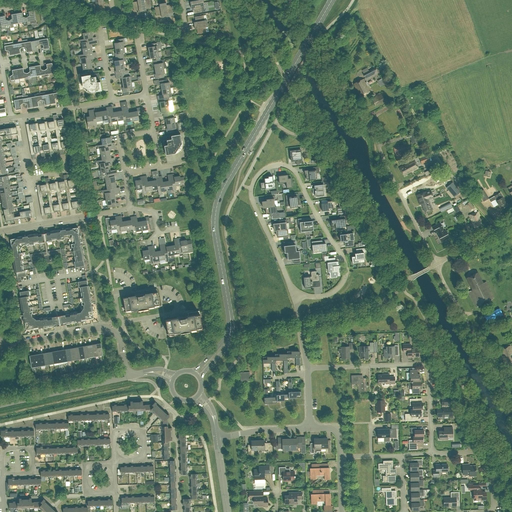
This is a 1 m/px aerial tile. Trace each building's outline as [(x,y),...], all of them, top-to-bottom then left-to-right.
[(139,10),(139,12),(143,12),(140,0),(137,0),(137,1),(132,2),(134,11),(139,10)] [(140,0),(143,12),(146,11),(146,9),(151,8),(149,0),(140,0)] [(97,11),(105,10),(104,1),(95,2),(97,11)] [(173,13),(172,5),(166,5),(166,3),(163,4),(165,17),(168,16),(168,14),(173,13)] [(204,6),(204,3),(191,5),(191,9),(193,8),(194,13),(203,12),(205,11),(204,6)] [(161,15),(161,17),(165,17),(163,4),(159,4),(160,7),(154,8),(156,16),(161,15)] [(29,17),(26,18),(27,24),(33,23),(33,21),(36,20),(34,11),(28,12),(29,17)] [(28,26),(27,24),(26,18),(23,18),(22,13),(17,14),(18,23),(23,23),(24,26),(28,26)] [(9,21),(10,27),(10,28),(14,28),(14,27),(16,26),(16,24),(18,23),(17,14),(11,15),(12,20),(9,21)] [(207,24),(207,20),(204,21),(203,15),(195,17),(196,22),(194,22),(194,26),(207,24)] [(6,21),(5,16),(0,16),(0,20),(2,30),(7,29),(7,28),(10,27),(9,21),(6,21)] [(194,26),(195,29),(197,29),(198,34),(206,33),(205,27),(208,27),(207,24),(194,26)] [(92,32),(83,33),(84,39),(87,39),(87,42),(96,40),(96,37),(93,37),(92,32)] [(44,36),(38,37),(38,38),(39,38),(40,44),(43,44),(44,49),(49,48),(48,39),(45,39),(44,36)] [(33,41),(30,42),(32,51),(38,51),(37,45),(40,44),(39,38),(38,38),(35,39),(34,39),(33,39),(33,41)] [(116,43),(114,43),(115,49),(124,47),(123,42),(124,42),(124,38),(116,40),(116,43)] [(78,40),(79,43),(81,43),(82,49),(92,47),(91,44),(97,43),(96,40),(87,42),(87,39),(84,39),(78,40)] [(26,47),(27,52),(32,51),(30,42),(28,42),(27,40),(21,41),(23,47),(26,47)] [(15,54),(20,54),(19,48),(22,47),(23,47),(21,41),(18,42),(18,44),(13,45),(15,54)] [(9,50),(10,55),(15,54),(13,45),(8,46),(8,43),(4,44),(5,51),(6,50),(9,50)] [(150,47),(148,47),(149,53),(158,52),(157,46),(158,46),(157,43),(149,44),(150,47)] [(96,52),(93,53),(92,47),(82,49),(83,54),(87,54),(87,57),(96,55),(96,52)] [(116,54),(115,55),(116,58),(124,56),(123,53),(125,53),(124,47),(115,49),(116,54)] [(150,59),(152,59),(152,62),(160,60),(160,57),(159,57),(158,52),(149,53),(150,59)] [(91,62),(91,59),(97,58),(96,55),(87,57),(87,54),(83,54),(78,55),(79,59),(81,58),(82,64),(91,62)] [(116,61),(114,61),(115,67),(124,65),(123,60),(124,60),(124,56),(116,58),(116,61)] [(153,65),(154,65),(155,70),(164,69),(167,68),(166,67),(164,61),(161,61),(160,60),(152,62),(153,65)] [(82,64),(83,70),(82,70),(83,73),(95,71),(94,68),(92,68),(91,62),(82,64)] [(45,77),(49,76),(49,74),(54,73),(52,63),(46,64),(47,70),(44,70),(45,77)] [(41,71),(40,65),(35,66),(36,76),(41,75),(42,77),(45,77),(44,70),(41,71)] [(116,72),(115,73),(116,76),(128,74),(128,70),(125,71),(124,65),(115,67),(116,72)] [(32,83),(31,77),(36,76),(35,66),(29,67),(30,73),(27,73),(28,80),(29,83),(32,83)] [(24,78),(25,80),(28,80),(27,73),(24,74),(23,68),(18,69),(19,79),(24,78)] [(363,74),(366,79),(377,73),(375,68),(363,74)] [(11,83),(15,82),(14,80),(19,79),(18,69),(12,70),(13,76),(10,76),(11,83)] [(163,75),(165,74),(164,69),(155,70),(156,76),(155,76),(155,79),(163,78),(163,75)] [(116,79),(122,78),(123,84),(131,82),(130,76),(129,77),(128,74),(116,76),(116,79)] [(81,83),(82,85),(82,86),(82,87),(83,88),(83,89),(84,89),(84,90),(85,91),(86,92),(87,92),(88,93),(89,93),(90,93),(91,93),(92,93),(93,93),(96,93),(96,92),(102,91),(100,82),(100,79),(96,79),(96,77),(93,77),(93,75),(90,75),(81,76),(82,83),(81,83)] [(354,84),(355,87),(360,97),(369,92),(363,79),(355,83),(354,84)] [(159,84),(161,84),(161,90),(170,88),(169,82),(168,83),(167,80),(159,81),(159,84)] [(123,89),(122,89),(123,92),(133,91),(131,82),(123,84),(123,89)] [(162,95),(157,96),(158,99),(170,97),(170,94),(171,94),(170,88),(161,90),(162,95)] [(56,103),(55,98),(58,97),(57,91),(53,91),(53,93),(48,94),(50,104),(56,103)] [(48,94),(43,95),(43,93),(39,94),(41,100),(44,99),(45,105),(50,104),(48,94)] [(39,94),(36,94),(34,94),(34,97),(31,97),(33,107),(39,106),(38,101),(40,100),(41,100),(39,94)] [(386,101),(382,94),(371,99),(375,106),(386,101)] [(23,103),(24,103),(22,97),(22,96),(16,97),(17,100),(14,100),(16,110),(21,109),(20,104),(23,103)] [(27,102),(28,108),(33,107),(31,97),(28,98),(28,96),(27,96),(22,97),(24,103),(27,102)] [(158,102),(159,102),(160,108),(169,106),(168,101),(171,100),(170,97),(158,99),(158,102)] [(116,112),(113,112),(112,106),(109,107),(111,116),(108,117),(108,120),(109,125),(112,124),(112,122),(118,121),(116,112)] [(171,111),(170,112),(169,106),(160,108),(161,113),(163,113),(164,116),(172,115),(171,111)] [(106,108),(106,110),(101,112),(102,121),(108,120),(108,117),(111,116),(109,107),(106,108)] [(121,108),(122,111),(116,112),(118,121),(123,120),(124,120),(123,117),(126,116),(124,107),(121,108)] [(131,112),(129,113),(127,107),(124,107),(126,116),(123,117),(124,120),(123,120),(124,125),(128,125),(127,122),(133,121),(131,112)] [(138,114),(141,114),(140,108),(137,108),(137,111),(131,112),(133,121),(139,120),(138,114)] [(86,117),(88,126),(94,125),(94,128),(98,127),(97,122),(96,122),(96,119),(93,119),(91,110),(88,111),(89,117),(86,117)] [(101,112),(95,113),(94,110),(91,110),(93,119),(96,119),(96,122),(97,122),(102,121),(101,112)] [(174,117),(172,118),(172,115),(164,116),(164,119),(165,119),(166,125),(175,123),(174,117)] [(58,120),(54,120),(54,121),(55,130),(56,135),(60,135),(59,129),(65,128),(63,120),(58,120)] [(47,137),(51,136),(50,131),(55,130),(54,121),(49,122),(48,121),(44,122),(45,123),(46,131),(47,137)] [(39,124),(39,123),(35,124),(37,132),(38,138),(41,138),(40,132),(46,131),(45,123),(39,124)] [(178,123),(175,123),(166,125),(167,130),(166,130),(167,134),(179,131),(178,123)] [(37,132),(35,124),(30,124),(26,124),(28,139),(32,139),(31,133),(37,132)] [(18,141),(22,141),(19,125),(15,126),(15,127),(10,128),(11,135),(11,137),(17,136),(18,141)] [(0,129),(0,136),(0,135),(0,132),(5,131),(6,135),(11,135),(10,128),(0,129)] [(183,144),(183,143),(182,140),(181,140),(180,134),(173,136),(171,136),(168,136),(169,140),(167,140),(167,143),(165,143),(166,145),(164,146),(166,155),(172,154),(172,155),(175,154),(176,154),(177,154),(177,153),(178,153),(179,152),(180,151),(181,151),(181,150),(181,149),(182,149),(182,148),(182,147),(183,146),(183,145),(183,144)] [(59,149),(59,150),(63,149),(68,148),(67,139),(61,140),(60,135),(56,135),(57,141),(59,149)] [(57,141),(52,142),(51,136),(47,137),(48,142),(50,151),(49,151),(50,152),(54,151),(54,150),(59,149),(57,141)] [(115,146),(114,143),(111,143),(110,137),(101,139),(102,145),(105,144),(106,147),(115,146)] [(50,151),(48,142),(42,143),(41,138),(38,138),(39,144),(40,152),(40,153),(45,153),(44,152),(49,151),(50,151)] [(35,153),(40,152),(39,144),(33,145),(32,139),(28,139),(31,155),(35,154),(35,153)] [(102,145),(97,146),(98,149),(100,148),(101,154),(110,153),(110,150),(116,149),(115,146),(106,147),(105,144),(102,145)] [(404,144),(401,145),(393,147),(397,161),(404,159),(402,152),(406,151),(404,144)] [(296,164),(302,163),(301,149),(290,151),(291,162),(295,161),(296,164)] [(115,161),(114,158),(111,158),(110,153),(101,154),(102,160),(105,160),(106,163),(115,161)] [(97,164),(100,164),(101,169),(110,168),(109,165),(115,164),(115,161),(106,163),(105,160),(102,160),(97,161),(97,164)] [(418,168),(414,160),(399,168),(403,176),(413,170),(413,171),(418,168)] [(427,167),(429,170),(430,173),(439,168),(436,162),(427,167)] [(312,171),(308,171),(308,170),(304,171),(305,175),(306,175),(306,180),(309,179),(310,180),(316,179),(317,178),(316,173),(319,173),(319,167),(311,167),(312,171)] [(117,173),(116,170),(110,171),(110,168),(101,169),(102,175),(99,176),(100,179),(105,178),(108,177),(108,174),(117,173)] [(115,182),(114,176),(117,176),(117,173),(108,174),(108,177),(105,178),(106,184),(115,182)] [(279,183),(282,183),(286,182),(286,188),(292,187),(291,178),(288,178),(288,175),(285,175),(285,173),(283,174),(281,174),(281,176),(278,176),(279,183)] [(444,173),(433,179),(434,183),(446,177),(444,173)] [(176,186),(182,185),(181,183),(185,183),(184,177),(180,178),(180,176),(174,177),(174,174),(170,175),(172,184),(175,183),(176,186)] [(167,191),(173,190),(173,192),(177,192),(176,186),(175,183),(172,184),(170,175),(167,175),(168,181),(166,182),(167,191)] [(143,176),(140,177),(141,180),(135,181),(136,190),(142,189),(143,189),(142,186),(145,185),(143,176)] [(150,181),(148,182),(146,176),(143,176),(145,185),(142,186),(143,189),(142,189),(143,194),(147,194),(146,191),(152,190),(150,181)] [(158,189),(159,195),(162,194),(161,192),(167,191),(166,182),(163,182),(162,176),(159,177),(160,186),(157,186),(158,189)] [(268,177),(268,178),(264,178),(265,180),(265,182),(261,183),(261,190),(264,189),(272,188),(275,188),(274,182),(273,183),(272,176),(268,177)] [(159,177),(156,177),(156,180),(150,181),(152,190),(158,189),(157,186),(160,186),(159,177)] [(67,195),(70,195),(69,189),(75,188),(74,179),(68,180),(64,180),(64,181),(66,190),(67,195)] [(66,190),(64,181),(59,182),(59,181),(55,182),(55,183),(57,191),(58,197),(61,196),(60,191),(66,190)] [(120,190),(119,187),(116,188),(115,182),(106,184),(107,189),(107,190),(110,189),(111,192),(120,190)] [(55,183),(50,184),(50,183),(46,184),(48,193),(47,193),(48,198),(52,198),(51,192),(57,191),(55,183)] [(452,183),(449,185),(451,188),(449,190),(453,194),(455,192),(457,194),(460,192),(452,183)] [(37,185),(38,195),(39,201),(43,200),(42,194),(47,193),(48,193),(46,184),(41,185),(41,184),(37,185)] [(313,194),(315,194),(315,197),(324,196),(323,188),(328,187),(328,184),(323,185),(314,186),(314,188),(312,189),(313,194)] [(107,189),(102,190),(102,194),(105,193),(106,199),(115,197),(114,195),(120,194),(120,190),(111,192),(110,189),(107,190),(107,189)] [(489,198),(483,190),(478,193),(483,202),(489,198)] [(428,200),(429,200),(429,199),(433,198),(430,191),(425,192),(416,195),(419,203),(428,200)] [(505,201),(503,197),(500,193),(494,196),(489,200),(491,202),(496,199),(497,200),(496,201),(501,209),(507,206),(505,202),(505,201)] [(297,205),(301,204),(300,199),(298,199),(298,197),(293,197),(293,194),(285,195),(287,206),(291,206),(291,208),(297,207),(297,205)] [(69,209),(69,210),(73,209),(79,208),(77,199),(71,200),(70,195),(67,195),(68,201),(69,209)] [(62,202),(61,196),(58,197),(58,202),(59,202),(60,211),(60,212),(64,211),(64,210),(69,209),(68,201),(62,202)] [(265,208),(275,207),(275,206),(274,201),(275,201),(275,196),(266,197),(267,201),(262,201),(263,208),(265,208)] [(118,203),(116,203),(115,197),(106,199),(107,205),(108,205),(108,208),(118,206),(118,203)] [(59,202),(58,202),(53,203),(52,198),(48,198),(49,205),(50,205),(51,213),(55,213),(55,212),(60,211),(59,202)] [(96,199),(96,204),(99,203),(100,207),(105,206),(103,198),(96,199)] [(50,205),(49,205),(44,206),(43,200),(39,201),(42,216),(46,215),(46,214),(51,213),(50,205)] [(421,203),(422,204),(425,213),(432,210),(428,200),(421,203)] [(327,201),(327,203),(321,204),(322,211),(329,210),(328,209),(335,208),(335,201),(327,201)] [(31,218),(35,217),(33,202),(29,203),(30,208),(24,209),(25,211),(26,218),(31,217),(31,218)] [(464,206),(469,213),(475,208),(470,202),(464,206)] [(448,209),(452,207),(450,203),(446,205),(439,208),(442,212),(448,209)] [(265,208),(266,214),(270,214),(271,216),(279,215),(279,212),(277,212),(276,206),(275,206),(275,207),(265,208)] [(14,217),(14,213),(5,215),(6,221),(26,218),(25,211),(21,212),(19,212),(20,216),(14,217)] [(480,216),(478,212),(469,215),(474,228),(482,225),(478,216),(480,216)] [(120,225),(118,216),(115,217),(116,220),(110,221),(110,224),(107,225),(108,230),(111,230),(117,229),(117,226),(120,225)] [(118,234),(121,234),(121,231),(127,230),(125,221),(122,222),(121,216),(118,216),(120,225),(117,226),(117,229),(118,234)] [(137,222),(136,216),(133,217),(135,226),(132,226),(133,229),(132,229),(133,235),(137,234),(136,232),(142,231),(140,222),(137,222)] [(332,228),(346,227),(345,219),(347,219),(346,216),(339,216),(340,219),(331,220),(332,228)] [(130,217),(131,220),(125,221),(127,230),(132,229),(133,229),(132,226),(135,226),(133,217),(130,217)] [(146,217),(146,220),(140,222),(142,231),(148,230),(147,224),(150,223),(149,217),(146,217)] [(298,224),(300,224),(301,232),(313,230),(312,221),(310,221),(310,218),(298,219),(298,224)] [(276,231),(286,229),(286,223),(287,223),(286,220),(279,221),(279,224),(274,224),(274,231),(276,231)] [(446,231),(444,232),(442,229),(443,229),(440,223),(432,227),(435,233),(437,232),(439,235),(438,235),(441,242),(449,237),(446,231)] [(57,241),(65,240),(64,238),(67,238),(72,241),(72,244),(71,244),(72,251),(73,251),(75,262),(74,262),(75,267),(81,266),(81,271),(82,272),(85,271),(85,272),(83,260),(85,260),(80,235),(79,235),(78,227),(70,229),(70,228),(50,231),(50,233),(45,233),(47,243),(52,242),(52,241),(57,240),(57,241)] [(276,231),(277,237),(283,236),(284,239),(288,239),(288,236),(287,229),(286,229),(276,231)] [(344,234),(340,235),(340,242),(345,241),(345,246),(351,246),(350,240),(354,240),(353,233),(347,234),(347,233),(344,233),(344,234)] [(11,247),(10,247),(15,272),(16,272),(17,277),(18,283),(22,282),(21,277),(26,276),(25,270),(24,270),(22,260),(23,260),(22,253),(21,253),(20,250),(23,245),(26,245),(27,246),(34,245),(34,244),(39,243),(39,244),(45,243),(43,234),(38,235),(37,234),(17,237),(18,237),(18,238),(10,239),(11,247)] [(180,241),(180,238),(177,239),(178,248),(181,247),(182,250),(188,249),(186,240),(180,241)] [(174,239),(175,245),(172,246),(174,255),(179,254),(180,256),(183,256),(182,250),(181,247),(178,248),(177,239),(174,239)] [(322,241),(312,242),(313,253),(322,252),(322,253),(327,253),(326,243),(322,244),(322,241)] [(286,252),(296,251),(295,242),(288,242),(288,246),(283,246),(284,253),(286,253),(286,252)] [(163,244),(159,245),(161,251),(158,251),(159,260),(165,259),(165,262),(169,261),(168,259),(168,256),(167,253),(164,253),(163,244)] [(166,247),(166,244),(163,244),(164,253),(167,253),(168,256),(168,259),(174,258),(174,255),(172,246),(166,247)] [(148,250),(142,251),(144,260),(150,259),(149,256),(152,255),(151,246),(148,247),(148,250)] [(155,252),(154,246),(151,246),(152,255),(149,256),(150,259),(151,264),(160,263),(159,260),(158,251),(155,252)] [(352,263),(360,263),(360,262),(360,260),(364,259),(364,253),(365,253),(365,248),(356,249),(356,253),(355,253),(355,254),(355,256),(352,257),(352,263)] [(286,252),(286,253),(287,260),(292,259),(292,261),(293,261),(294,264),(300,263),(299,251),(296,251),(286,252)] [(338,262),(335,262),(334,262),(334,259),(328,259),(329,263),(330,263),(331,272),(330,272),(330,277),(336,277),(336,275),(339,275),(339,270),(340,270),(340,266),(338,266),(338,262)] [(316,274),(316,271),(310,271),(311,276),(303,277),(305,288),(311,287),(311,286),(314,286),(313,280),(319,280),(319,274),(316,274)] [(476,307),(494,298),(486,282),(483,283),(477,272),(466,278),(472,290),(468,292),(476,307)] [(60,316),(60,318),(61,321),(60,321),(61,325),(63,325),(64,325),(65,324),(66,324),(86,321),(86,320),(89,319),(94,318),(93,313),(92,311),(93,311),(89,285),(88,286),(87,280),(86,274),(86,275),(82,276),(83,281),(78,282),(79,288),(80,287),(82,298),(80,298),(82,305),(83,305),(84,308),(80,313),(77,313),(77,312),(70,313),(70,314),(65,315),(64,315),(62,315),(61,316),(60,316)] [(58,321),(57,318),(57,316),(56,317),(55,317),(53,317),(52,317),(47,318),(47,317),(39,318),(39,320),(37,320),(32,317),(31,314),(33,314),(32,306),(30,307),(29,296),(30,296),(29,290),(23,291),(22,287),(22,286),(19,287),(19,286),(20,292),(20,297),(19,298),(24,323),(25,323),(25,325),(26,330),(31,329),(34,329),(34,330),(54,326),(55,326),(56,326),(57,326),(59,326),(58,321),(58,322),(58,321)] [(137,311),(138,310),(148,309),(149,309),(151,309),(154,309),(161,306),(160,306),(157,289),(145,291),(146,294),(146,295),(141,296),(140,294),(140,293),(134,294),(135,296),(122,298),(123,298),(125,306),(126,312),(125,312),(132,313),(137,311)] [(488,323),(503,315),(499,308),(484,316),(488,323)] [(174,335),(179,333),(180,333),(185,332),(191,331),(197,331),(203,328),(202,328),(199,311),(195,312),(188,313),(188,316),(188,317),(183,318),(183,316),(182,317),(182,315),(177,316),(177,318),(165,320),(165,321),(166,320),(168,334),(167,334),(167,335),(169,335),(174,335)] [(368,353),(374,352),(374,342),(369,343),(370,346),(359,346),(359,353),(360,353),(360,358),(363,358),(363,359),(368,359),(368,353)] [(349,349),(354,349),(354,343),(349,343),(349,347),(341,347),(341,349),(339,349),(338,350),(339,352),(339,353),(341,353),(342,359),(349,358),(349,349)] [(407,357),(412,357),(412,356),(419,356),(419,353),(420,353),(420,348),(410,348),(410,344),(403,344),(403,352),(407,352),(407,357)] [(393,358),(392,354),(394,354),(395,355),(398,355),(398,345),(394,346),(386,346),(386,349),(384,349),(384,358),(389,358),(393,358)] [(511,364),(511,351),(510,346),(501,349),(504,356),(503,356),(506,366),(511,364)] [(296,365),(300,365),(299,351),(295,351),(287,352),(287,353),(287,354),(287,358),(296,357),(296,365)] [(284,368),(288,368),(287,358),(287,354),(283,354),(275,354),(275,356),(275,357),(275,360),(283,360),(284,368)] [(263,363),(271,363),(272,371),(276,371),(275,360),(275,357),(271,357),(263,357),(263,363)] [(422,381),(420,381),(420,377),(420,374),(417,374),(417,370),(410,370),(410,378),(409,378),(408,379),(408,382),(407,382),(422,381)] [(250,381),(249,372),(240,373),(241,381),(250,381)] [(385,384),(395,383),(394,377),(389,377),(389,374),(385,375),(378,375),(378,384),(382,384),(382,385),(384,385),(385,384)] [(366,392),(366,378),(362,378),(362,377),(361,376),(360,376),(360,375),(352,375),(351,376),(351,384),(357,384),(357,387),(358,387),(358,392),(366,392)] [(419,393),(419,389),(422,389),(421,386),(422,386),(422,381),(407,382),(408,382),(408,389),(412,389),(412,393),(419,393)] [(301,391),(292,392),(292,384),(288,384),(288,394),(289,398),(293,398),(301,398),(301,391)] [(277,401),(281,401),(289,401),(289,399),(289,398),(288,394),(280,394),(280,386),(276,387),(276,397),(277,401)] [(264,404),(265,404),(269,404),(277,403),(277,402),(277,401),(276,397),(268,397),(268,389),(264,389),(264,404)] [(450,405),(450,398),(442,398),(442,405),(443,405),(443,407),(438,408),(438,416),(444,416),(444,418),(448,418),(448,417),(452,417),(451,407),(449,407),(449,405),(450,405)] [(423,409),(422,403),(417,403),(417,399),(409,399),(410,406),(412,405),(412,409),(412,410),(421,409),(422,409),(423,409)] [(385,412),(384,400),(376,400),(377,412),(385,412)] [(149,410),(150,410),(155,416),(157,417),(162,422),(161,422),(161,430),(162,430),(162,438),(161,438),(162,447),(163,447),(163,450),(161,450),(161,452),(163,451),(163,455),(162,455),(162,459),(169,459),(169,456),(170,456),(169,454),(168,454),(168,446),(169,446),(169,444),(168,444),(168,440),(172,440),(172,438),(171,438),(171,430),(172,430),(172,428),(168,428),(167,419),(170,416),(168,414),(167,415),(163,411),(161,409),(156,404),(156,403),(155,402),(152,405),(143,405),(143,401),(141,401),(141,402),(132,402),(132,401),(130,401),(130,405),(126,406),(126,405),(124,405),(124,406),(116,406),(116,405),(114,405),(114,406),(112,406),(112,412),(117,412),(120,411),(120,413),(122,413),(121,411),(125,411),(125,412),(133,412),(133,411),(141,411),(149,411),(149,410)] [(412,409),(411,410),(411,414),(405,414),(405,421),(416,420),(415,416),(422,416),(422,409),(421,409),(412,410),(412,409)] [(93,422),(94,422),(94,420),(97,420),(97,421),(101,421),(101,414),(99,415),(99,413),(97,414),(97,415),(93,415),(93,422)] [(109,422),(109,414),(105,414),(105,413),(103,413),(103,414),(101,414),(101,421),(105,421),(105,420),(108,420),(109,422)] [(73,421),(76,421),(76,423),(77,423),(77,415),(72,415),(72,414),(70,414),(70,416),(68,416),(68,422),(73,422),(73,421)] [(81,421),(81,422),(85,421),(85,415),(83,415),(82,414),(80,414),(80,415),(77,415),(77,423),(78,423),(78,421),(81,421)] [(92,420),(92,422),(93,422),(93,415),(89,415),(89,414),(87,414),(87,415),(85,415),(85,421),(89,421),(92,420)] [(58,422),(56,422),(56,423),(52,424),(52,431),(53,431),(53,429),(56,429),(56,430),(60,430),(60,423),(58,423),(58,422)] [(62,422),(62,423),(60,423),(60,430),(64,430),(64,429),(68,429),(68,431),(69,431),(68,423),(64,423),(64,422),(62,422)] [(36,432),(37,432),(37,430),(40,430),(44,430),(44,424),(42,424),(42,423),(40,423),(40,424),(35,424),(36,432)] [(46,423),(46,424),(44,424),(44,430),(48,430),(48,429),(51,429),(51,431),(52,431),(52,424),(48,424),(48,423),(46,423)] [(423,436),(424,436),(423,430),(417,430),(416,427),(410,428),(411,433),(414,433),(414,436),(415,437),(423,436)] [(448,435),(448,434),(449,434),(449,435),(453,435),(452,427),(446,427),(446,430),(439,431),(439,440),(447,439),(447,435),(448,435)] [(5,430),(5,431),(1,431),(1,439),(2,439),(2,437),(4,437),(4,438),(9,438),(9,432),(7,432),(7,429),(5,430)] [(396,429),(391,429),(389,429),(377,429),(378,438),(383,437),(383,441),(389,441),(389,437),(396,437),(396,429)] [(11,430),(11,431),(9,432),(9,438),(14,438),(14,437),(17,437),(17,439),(18,439),(17,431),(13,431),(13,430),(11,430)] [(26,431),(23,431),(23,430),(21,430),(21,431),(17,431),(18,439),(19,439),(19,437),(22,437),(26,437),(26,431)] [(28,430),(28,431),(26,431),(26,437),(30,437),(30,436),(33,436),(33,438),(34,438),(34,431),(30,431),(30,430),(28,430)] [(178,440),(179,440),(180,440),(180,442),(187,442),(186,437),(186,434),(187,434),(187,433),(179,434),(179,435),(179,438),(178,438),(178,440)] [(414,436),(413,436),(413,440),(409,440),(409,450),(417,449),(417,443),(417,442),(423,442),(423,436),(415,437),(414,436)] [(331,452),(331,445),(328,445),(327,438),(327,437),(323,437),(323,438),(321,438),(321,449),(325,448),(326,453),(331,452)] [(94,447),(95,447),(95,445),(98,445),(98,446),(102,446),(102,439),(100,439),(100,438),(98,438),(98,439),(94,439),(94,447)] [(102,446),(107,445),(109,445),(109,446),(110,446),(110,439),(106,439),(106,438),(104,438),(104,439),(102,439),(102,446)] [(278,438),(278,442),(278,448),(283,448),(283,450),(290,450),(290,439),(283,440),(283,438),(278,438)] [(296,439),(290,439),(290,450),(297,450),(297,447),(301,447),(301,449),(305,449),(305,443),(301,443),(301,438),(296,438),(296,439)] [(318,438),(314,438),(314,439),(314,445),(310,445),(311,453),(317,453),(316,449),(321,449),(321,438),(318,439),(318,438)] [(77,440),(77,447),(77,448),(78,448),(78,446),(82,446),(86,446),(86,440),(83,440),(83,439),(81,439),(81,440),(77,440)] [(86,446),(90,446),(90,445),(93,445),(93,447),(94,447),(94,439),(90,440),(90,439),(88,439),(88,440),(86,440),(86,446)] [(255,450),(258,450),(258,440),(251,441),(251,447),(248,447),(248,454),(255,454),(255,450)] [(264,445),(264,440),(258,440),(258,450),(268,449),(268,451),(272,451),(272,445),(264,445)] [(179,444),(179,446),(180,446),(180,450),(188,450),(188,449),(186,449),(186,446),(187,446),(187,442),(180,442),(180,444),(179,444)] [(77,447),(75,448),(75,446),(73,447),(73,448),(69,448),(69,455),(70,455),(70,453),(73,453),(73,454),(78,454),(77,448),(77,447)] [(36,448),(37,457),(38,456),(38,455),(41,454),(41,455),(45,455),(45,449),(43,449),(43,447),(40,447),(40,448),(36,448)] [(47,448),(47,449),(45,449),(45,455),(49,455),(49,454),(52,454),(52,456),(53,456),(53,448),(49,449),(49,447),(47,448)] [(61,448),(59,448),(59,447),(57,447),(57,448),(53,448),(53,456),(54,456),(54,454),(57,454),(57,455),(61,454),(61,448)] [(63,447),(63,448),(61,448),(61,454),(67,454),(68,453),(68,455),(69,455),(69,448),(65,448),(65,447),(63,447)] [(187,458),(187,454),(186,454),(186,451),(188,451),(188,450),(180,450),(181,454),(180,454),(180,456),(181,456),(181,458),(187,458)] [(181,458),(181,460),(180,460),(180,462),(181,462),(181,466),(189,466),(189,465),(187,465),(187,462),(187,458),(181,458)] [(409,463),(410,470),(413,470),(418,470),(418,466),(422,466),(422,459),(413,460),(413,463),(409,463)] [(175,469),(174,465),(176,465),(175,463),(174,463),(174,461),(168,461),(168,465),(169,465),(169,468),(167,468),(167,469),(175,469)] [(395,482),(395,472),(390,472),(390,465),(393,465),(392,461),(383,461),(383,464),(381,464),(381,463),(380,463),(380,464),(378,464),(379,470),(379,469),(386,469),(386,476),(383,476),(383,482),(395,481),(395,482)] [(327,464),(313,464),(313,468),(310,468),(310,479),(316,479),(316,475),(324,475),(324,480),(330,479),(329,467),(327,468),(327,464)] [(449,469),(449,467),(448,467),(447,467),(447,464),(436,464),(436,470),(433,470),(433,476),(438,476),(438,472),(447,472),(447,470),(448,470),(449,469)] [(145,466),(143,466),(143,465),(141,466),(141,467),(137,467),(137,474),(138,474),(138,472),(141,472),(141,473),(145,473),(145,466)] [(145,473),(149,473),(149,472),(153,472),(153,474),(154,474),(153,466),(149,466),(149,465),(147,465),(147,466),(145,466),(145,473)] [(469,466),(469,465),(463,465),(463,474),(469,474),(469,476),(475,476),(475,470),(475,466),(469,466)] [(129,467),(127,467),(127,466),(124,466),(124,467),(120,467),(121,475),(122,475),(121,473),(125,473),(125,474),(129,473),(129,467)] [(129,473),(133,473),(136,472),(136,474),(137,474),(137,467),(133,467),(133,466),(131,466),(131,467),(129,467),(129,473)] [(181,475),(188,474),(188,470),(187,470),(187,467),(189,467),(189,466),(181,466),(181,470),(180,470),(180,472),(181,472),(181,475)] [(259,470),(254,470),(254,472),(253,473),(253,474),(253,475),(253,476),(253,477),(254,477),(254,478),(254,480),(265,479),(264,476),(264,475),(264,474),(269,473),(269,469),(272,469),(272,466),(259,466),(259,470)] [(288,481),(288,480),(295,480),(295,477),(295,476),(294,476),(294,472),(290,472),(290,469),(285,469),(285,467),(279,468),(279,475),(283,475),(283,481),(288,481)] [(69,469),(69,470),(65,470),(66,478),(66,476),(69,476),(69,477),(74,477),(73,470),(71,470),(71,469),(69,469)] [(75,469),(75,470),(73,470),(74,477),(78,476),(81,476),(81,478),(82,477),(82,470),(78,470),(78,469),(75,469)] [(175,477),(175,475),(176,475),(176,473),(175,473),(175,469),(167,469),(167,470),(169,470),(169,473),(168,473),(169,477),(175,477)] [(410,473),(410,480),(414,480),(419,480),(419,476),(423,476),(422,469),(418,470),(413,470),(413,473),(410,473)] [(45,470),(43,470),(43,471),(41,471),(41,478),(45,478),(45,477),(48,477),(48,479),(49,479),(49,471),(45,471),(45,470)] [(53,470),(53,471),(49,471),(49,479),(50,479),(50,477),(51,477),(57,477),(57,471),(55,471),(55,470),(53,470)] [(59,470),(59,471),(57,471),(57,477),(62,477),(61,476),(65,476),(65,478),(66,478),(65,470),(61,471),(61,470),(59,470)] [(190,479),(191,478),(191,482),(199,482),(199,481),(197,481),(197,478),(197,474),(191,474),(191,476),(190,476),(190,479)] [(169,477),(169,481),(170,484),(168,484),(168,485),(175,485),(175,481),(176,481),(176,479),(175,479),(175,477),(169,477)] [(12,485),(12,486),(17,486),(16,480),(14,480),(14,478),(12,478),(12,479),(8,479),(8,488),(9,488),(9,486),(12,485)] [(29,485),(29,486),(33,486),(33,479),(31,479),(31,478),(28,478),(28,479),(24,479),(25,487),(26,487),(26,485),(29,485)] [(35,478),(35,479),(33,479),(33,486),(37,485),(40,485),(40,486),(41,486),(41,479),(37,479),(37,478),(35,478)] [(24,485),(24,487),(25,487),(24,479),(20,480),(20,479),(18,479),(18,480),(16,480),(17,486),(21,486),(21,485),(24,485)] [(410,483),(410,490),(414,490),(419,490),(419,486),(423,486),(423,479),(419,480),(414,480),(414,483),(410,483)] [(190,489),(191,489),(191,491),(198,490),(198,486),(197,486),(197,483),(199,483),(199,482),(191,482),(191,486),(190,486),(190,489)] [(486,499),(485,492),(481,492),(481,489),(479,489),(479,485),(471,486),(471,484),(468,484),(468,489),(473,489),(474,497),(474,500),(474,501),(478,501),(478,500),(486,499)] [(176,489),(175,489),(175,485),(168,485),(168,486),(170,486),(170,489),(169,489),(169,493),(176,493),(175,491),(176,491),(176,489)] [(395,504),(396,504),(395,491),(391,491),(391,488),(382,488),(382,492),(387,491),(387,498),(386,499),(386,504),(387,505),(395,504)] [(191,495),(192,495),(192,499),(199,499),(199,498),(197,498),(197,495),(198,495),(198,490),(191,491),(192,493),(191,493),(191,495)] [(311,494),(311,504),(317,504),(316,501),(325,501),(325,506),(324,506),(324,511),(332,511),(332,504),(331,504),(330,493),(328,493),(328,490),(314,490),(314,494),(311,494)] [(411,493),(411,500),(414,500),(419,500),(419,496),(423,496),(423,490),(419,490),(414,490),(414,493),(411,493)] [(267,498),(263,498),(263,492),(249,492),(249,498),(254,498),(254,503),(258,503),(259,506),(263,506),(263,507),(268,507),(268,503),(268,502),(267,501),(267,498)] [(302,499),(301,492),(289,493),(289,496),(285,496),(285,504),(297,504),(297,499),(302,499)] [(456,506),(456,499),(459,499),(459,492),(451,492),(451,498),(443,498),(444,506),(456,506)] [(177,495),(176,495),(176,493),(169,493),(169,499),(170,499),(170,501),(168,501),(168,502),(176,501),(176,497),(177,497),(177,495)] [(130,504),(134,504),(134,503),(137,503),(137,505),(138,505),(138,497),(134,497),(134,496),(132,496),(132,497),(130,497),(130,504)] [(146,497),(144,497),(144,496),(142,496),(142,497),(138,497),(138,505),(139,505),(139,503),(142,503),(146,503),(146,497)] [(148,497),(146,497),(146,503),(150,503),(150,502),(154,502),(154,504),(155,504),(154,497),(150,497),(150,496),(148,496),(148,497)] [(130,497),(128,498),(128,497),(125,497),(125,498),(121,498),(122,505),(123,505),(123,503),(126,503),(126,504),(130,504),(130,497)] [(57,511),(56,511),(55,511),(52,508),(44,501),(45,501),(44,499),(41,502),(40,502),(32,502),(31,498),(29,498),(29,499),(21,499),(21,498),(19,499),(19,503),(15,503),(15,502),(13,502),(13,503),(9,503),(9,510),(10,510),(10,509),(13,508),(13,509),(22,509),(22,508),(30,508),(30,509),(38,508),(43,511),(57,511)] [(104,508),(105,508),(105,506),(108,506),(108,507),(113,507),(112,500),(110,500),(110,499),(108,499),(108,500),(104,500),(104,508)] [(182,505),(185,505),(185,507),(191,507),(191,503),(190,503),(190,500),(192,500),(192,499),(183,499),(183,503),(182,503),(182,505)] [(96,501),(94,501),(94,500),(92,500),(92,501),(88,501),(88,507),(88,509),(89,509),(89,507),(92,507),(96,507),(96,501)] [(96,507),(100,507),(100,506),(103,506),(103,508),(104,508),(104,500),(100,501),(100,500),(98,500),(98,501),(96,501),(96,507)] [(424,506),(423,500),(419,500),(414,500),(414,503),(411,503),(411,510),(420,510),(420,506),(424,506)] [(177,505),(176,505),(176,501),(168,502),(168,503),(170,502),(170,506),(170,510),(176,510),(176,508),(177,507),(177,505)]
